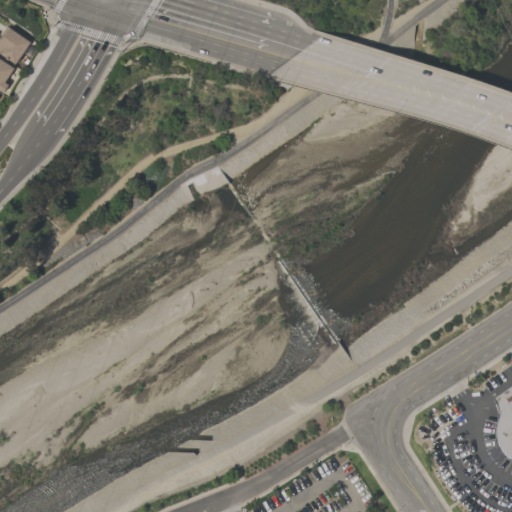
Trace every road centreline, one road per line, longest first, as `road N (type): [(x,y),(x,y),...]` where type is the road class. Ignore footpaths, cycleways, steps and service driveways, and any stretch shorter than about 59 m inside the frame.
road 1 (secondary): [(91,0),(0,146)]
road 2 (residential): [(379,415),(511,318)]
road 3 (primary): [(125,3),(267,45)]
road 4 (secondary): [(51,128),(125,3)]
road 5 (primary): [(375,76),(511,121)]
